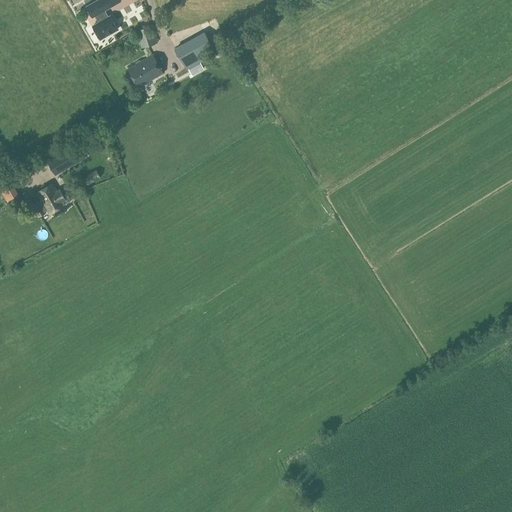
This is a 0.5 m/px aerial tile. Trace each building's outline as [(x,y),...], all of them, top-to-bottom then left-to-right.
[(104,10),(121,1),(119,0),(97,0),(87,6),(93,17),(96,15),(98,19),(99,18),(101,21),(93,26),(100,39),(118,29),(110,15),(107,17),(104,10)] [(167,33),(176,30),(168,6),(160,8),(167,33)] [(141,48),(158,43),(153,24),(136,30),(141,48)] [(175,49),(187,70),(217,53),(205,31),(175,49)] [(128,69),(139,87),(164,73),(153,54),(128,69)] [(217,81),(216,79),(221,76),(217,70),(190,84),(194,93),(217,81)] [(236,70),(194,94),(198,102),(240,78),(236,70)] [(56,175),(85,158),(77,144),(48,161),(56,175)] [(87,187),(100,179),(96,171),(82,179),(87,187)] [(37,192),(42,201),(39,202),(38,200),(31,204),(38,217),(46,213),(45,211),(47,210),(49,214),(65,204),(63,201),(66,199),(60,190),(57,191),(53,183),(37,192)] [(12,206),(20,201),(10,184),(1,189),(12,206)]
